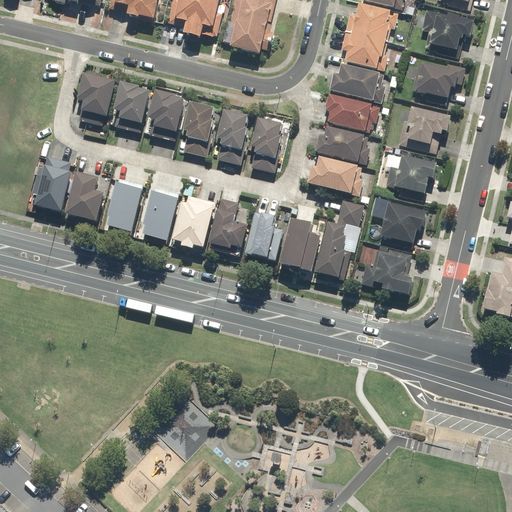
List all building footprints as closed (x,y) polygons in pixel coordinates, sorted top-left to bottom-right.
[(47,0),(47,4),(76,11),(78,4),(93,8),(95,0),(47,0)] [(158,0),(110,0),(108,12),(126,16),(125,22),(152,28),(158,0)] [(177,0),(177,2),(173,1),(167,27),(183,31),(181,42),(197,45),(199,37),(216,41),(222,18),(217,17),(220,0),(177,0)] [(229,47),(227,54),(256,62),(268,18),(271,19),(276,0),(250,0),(250,2),(242,0),(241,0),(234,26),(227,25),(222,45),(229,47)] [(360,0),(358,7),(392,15),(392,13),(401,15),(404,0),(360,0)] [(436,0),(435,8),(469,16),(473,0),(436,0)] [(346,54),(343,68),(383,78),(388,59),(385,58),(391,33),(394,34),(398,18),(357,9),(354,20),(349,18),(340,53),(346,54)] [(473,25),(426,15),(421,35),(427,37),(424,52),(436,55),(435,58),(458,63),(463,42),(468,44),(473,25)] [(461,90),(465,72),(447,68),(445,76),(417,69),(409,101),(445,110),(449,94),(453,95),(455,88),(461,90)] [(331,80),(327,98),(380,110),(385,90),(381,89),(383,79),(339,69),(336,82),(331,80)] [(112,87),(81,80),(75,106),(82,108),(78,125),(102,130),(112,87)] [(113,132),(139,138),(148,97),(139,95),(140,91),(118,86),(111,118),(116,119),(113,132)] [(175,99),(153,94),(145,126),(151,128),(148,140),(175,146),(185,106),(174,103),(175,99)] [(375,128),(379,111),(327,99),(323,118),(328,119),(325,130),(368,140),(371,127),(375,128)] [(186,139),(182,156),(207,162),(215,127),(212,126),(215,112),(188,106),(181,137),(186,139)] [(219,147),(214,165),(240,171),(246,145),(243,145),(246,134),(245,134),(248,120),(222,114),(214,146),(219,147)] [(403,125),(397,150),(435,159),(440,138),(445,139),(449,123),(409,114),(406,126),(403,125)] [(280,130),(255,125),(248,154),(253,155),(249,172),(274,178),(282,143),(277,141),(280,130)] [(317,143),(313,159),(366,172),(370,153),(366,152),(368,144),(324,134),(321,144),(317,143)] [(435,169),(387,158),(384,170),(389,171),(383,197),(422,206),(427,185),(431,186),(435,169)] [(32,212),(59,219),(69,178),(67,177),(70,166),(46,160),(43,172),(38,171),(30,200),(35,201),(32,212)] [(309,172),(305,191),(358,203),(363,183),(359,182),(361,172),(317,161),(315,173),(309,172)] [(74,174),(63,221),(95,229),(103,199),(94,197),(98,180),(74,174)] [(113,190),(102,234),(129,241),(141,196),(113,190)] [(138,242),(166,249),(177,206),(149,199),(138,242)] [(179,209),(169,247),(179,250),(178,254),(190,257),(191,252),(202,255),(214,206),(187,200),(184,210),(179,209)] [(218,201),(206,251),(228,257),(229,253),(240,256),(246,230),(233,227),(238,206),(218,201)] [(326,228),(313,279),(336,285),(351,230),(358,232),(364,209),(341,204),(335,230),(326,228)] [(386,209),(378,243),(412,251),(415,238),(419,239),(424,218),(386,209)] [(252,220),(242,261),(247,262),(246,265),(263,269),(264,266),(274,269),(282,237),(270,234),(273,224),(252,220)] [(288,223),(276,272),(287,275),(286,279),(297,281),(298,277),(310,280),(319,243),(308,240),(311,228),(288,223)] [(379,296),(406,302),(410,285),(406,284),(412,259),(388,253),(388,256),(376,253),(372,269),(365,267),(360,288),(380,293),(379,296)] [(511,261),(503,259),(498,280),(489,278),(484,296),(483,295),(478,315),(493,318),(492,320),(506,323),(511,298),(511,261)]
